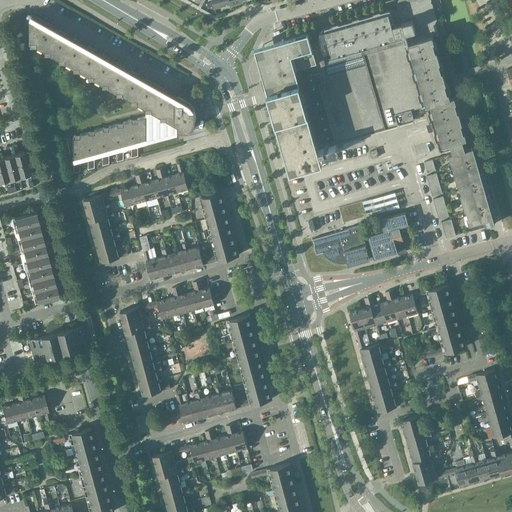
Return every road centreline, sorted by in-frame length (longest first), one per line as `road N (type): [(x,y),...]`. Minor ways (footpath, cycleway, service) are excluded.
road 1 (residential): [(398,475),(386,417),(452,396),(449,373),(480,361),(451,257)]
road 2 (residential): [(77,365),(117,344),(104,295),(249,261)]
road 3 (residential): [(176,85),(34,6),(0,6)]
road 4 (residential): [(110,453),(254,413)]
road 5 (tertiary): [(293,295),(255,163)]
road 6 (tertiary): [(334,432),(297,310)]
